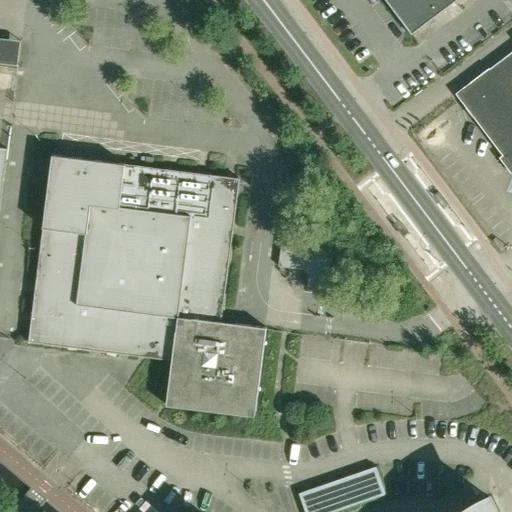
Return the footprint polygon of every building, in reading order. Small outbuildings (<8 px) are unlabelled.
[(386,0),(412,34),(456,0),(386,0)] [(0,62),(18,65),(21,40),(0,37),(0,62)] [(511,51),(490,68),(457,93),(503,154),(499,157),(511,174),(511,173),(511,51)] [(256,410),(266,327),(221,321),(239,178),(52,154),(28,341),(172,360),(166,405),(249,415),(256,410)] [(309,275),(307,288),(333,291),(338,257),(337,257),(328,246),(328,245),(282,239),(278,266),(292,267),(304,269),(309,275)] [(376,466),(299,493),(305,511),(334,511),(386,494),(376,466)] [(495,511),(488,496),(478,501),(469,506),(461,511),(460,511),(495,511)]
